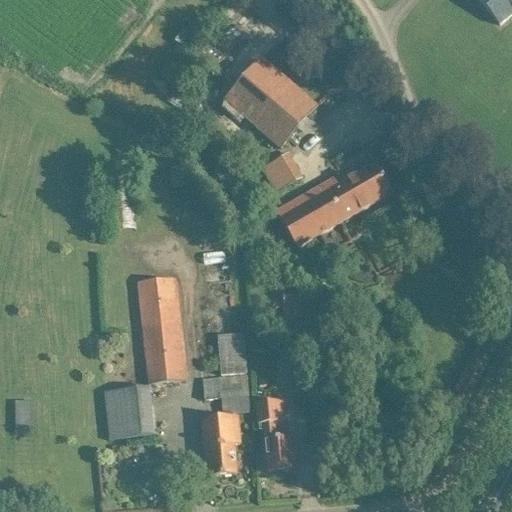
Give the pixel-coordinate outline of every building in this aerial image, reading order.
[(511,0),(477,0),(500,27),(511,16),(511,0)] [(280,153),(318,109),(262,61),(224,105),(280,153)] [(291,160),(273,172),(289,196),(307,184),(291,160)] [(393,195),(376,166),(347,183),(343,175),(276,212),(297,250),(393,195)] [(140,180),(122,181),(123,236),(141,236),(140,180)] [(231,257),(208,261),(210,271),(232,268),(231,257)] [(177,281),(137,285),(148,387),(188,384),(177,281)] [(284,291),(288,319),(308,316),(304,288),(284,291)] [(248,376),(244,335),(217,337),(221,378),(248,376)] [(223,419),(202,421),(206,463),(210,463),(211,479),(237,477),(234,447),(241,447),(239,417),(251,416),(247,377),(203,381),(205,403),(222,402),(223,419)] [(105,394),(111,442),(155,437),(150,390),(105,394)] [(259,432),(264,432),(268,474),(296,472),(293,440),(277,441),(275,423),(280,423),(278,405),(257,407),(259,432)] [(20,407),(21,437),(39,437),(39,407),(20,407)]
